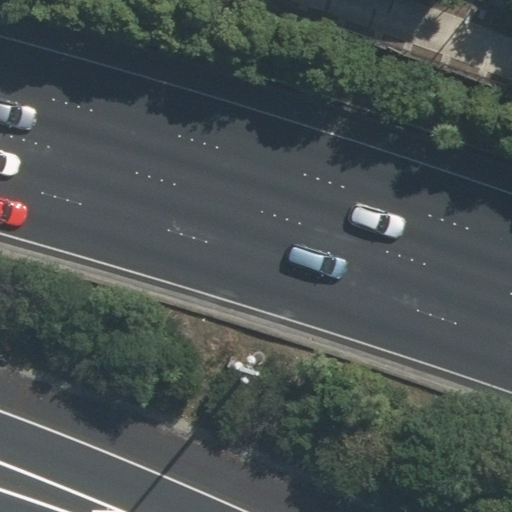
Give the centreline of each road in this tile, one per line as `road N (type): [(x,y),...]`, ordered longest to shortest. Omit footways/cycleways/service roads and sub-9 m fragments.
road 1 (motorway): [(88,207),(511,340)]
road 2 (motorway): [(0,444),(152,511)]
